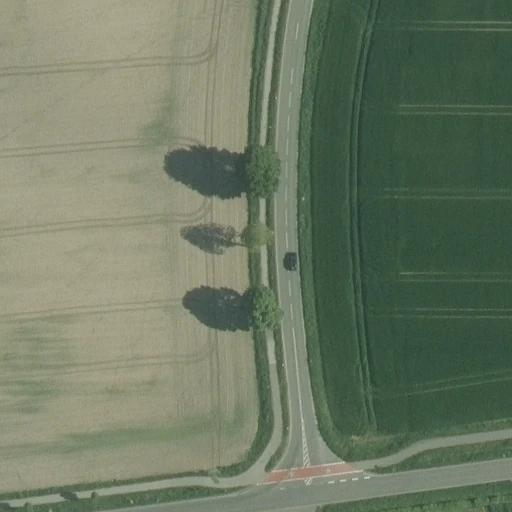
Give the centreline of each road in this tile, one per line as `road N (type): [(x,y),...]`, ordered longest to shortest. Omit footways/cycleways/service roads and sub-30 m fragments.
road 1 (tertiary): [(311,495),(287,293),(285,164),(302,0)]
road 2 (tertiary): [(311,495),(511,469)]
road 3 (tertiary): [(311,495),(192,511)]
